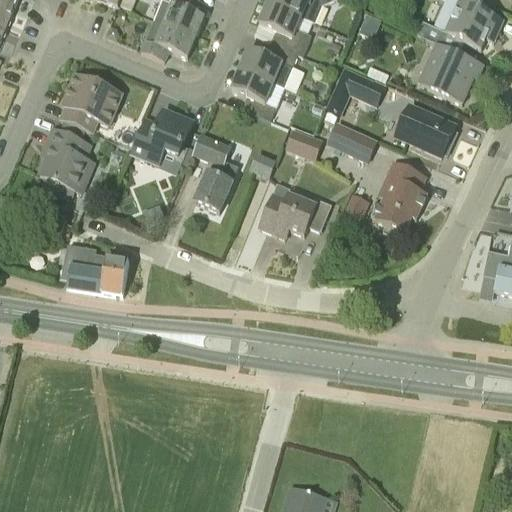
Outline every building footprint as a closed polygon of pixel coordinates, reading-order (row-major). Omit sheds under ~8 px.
[(0,0),(0,7),(14,13),(19,0),(0,0)] [(98,0),(97,3),(118,11),(122,0),(98,0)] [(164,0),(163,5),(154,26),(164,30),(196,43),(204,22),(186,15),(191,4),(181,0),(164,0)] [(338,0),(271,0),(267,9),(301,23),(302,23),(310,26),(319,6),(325,9),(336,4),(338,0)] [(504,25),(458,5),(444,36),(463,45),(462,47),(481,55),(486,44),(494,48),(504,25)] [(0,31),(6,33),(14,13),(0,7),(0,31)] [(312,40),(307,39),(297,34),(301,23),(267,9),(259,29),(280,38),(275,51),(298,61),(298,60),(303,62),(312,40)] [(361,37),(376,42),(383,25),(368,19),(361,37)] [(141,57),(164,67),(169,56),(187,63),(196,43),(164,30),(154,26),(141,57)] [(477,85),(483,70),(437,49),(419,90),(462,109),(473,83),(477,85)] [(298,61),(275,51),(270,63),(248,54),(240,75),(274,89),(279,78),(289,82),(298,61)] [(270,127),(276,113),(284,93),(274,89),(240,75),(231,95),(252,104),(247,117),(270,127)] [(369,108),(377,89),(345,75),(326,117),(338,122),(349,99),(369,108)] [(108,131),(122,100),(79,82),(74,93),(71,92),(63,111),(66,113),(61,125),(92,138),(97,126),(108,131)] [(450,143),(454,133),(409,113),(407,117),(408,117),(409,115),(420,120),(414,132),(402,126),(396,142),(441,162),(443,159),(447,160),(454,145),(450,143)] [(158,130),(145,125),(131,159),(145,165),(146,162),(160,167),(164,156),(178,162),(192,128),(164,116),(158,130)] [(88,150),(53,135),(46,152),(51,154),(46,166),(43,165),(37,179),(40,181),(35,193),(54,201),(57,203),(58,199),(71,205),(88,166),(82,164),(88,150)] [(315,165),(322,148),(292,136),(286,153),(315,165)] [(351,137),(343,155),(367,166),(376,148),(351,137)] [(238,173),(226,167),(231,154),(201,141),(193,159),(213,168),(209,179),(207,178),(195,207),(220,218),(232,189),(231,188),(238,173)] [(188,151),(181,168),(187,170),(194,154),(188,151)] [(251,175),(269,183),(275,168),(257,160),(251,175)] [(384,203),(374,224),(405,238),(414,216),(419,218),(427,200),(420,197),(426,182),(393,167),(378,201),(384,203)] [(290,194),(277,189),(259,233),(277,241),(280,236),(287,239),(289,235),(304,241),(308,232),(320,237),(332,210),(318,205),(316,211),(288,199),(290,194)] [(361,224),(367,208),(352,202),(345,217),(361,224)] [(23,224),(67,245),(71,230),(28,210),(28,211),(23,209),(19,221),(24,223),(23,224)] [(494,296),(511,299),(511,241),(508,261),(488,257),(483,282),(496,285),(494,296)] [(70,272),(67,288),(67,292),(123,301),(129,266),(95,260),(92,276),(70,272)] [(291,494),(285,511),(331,511),(334,504),(308,497),(308,498),(291,494)]
